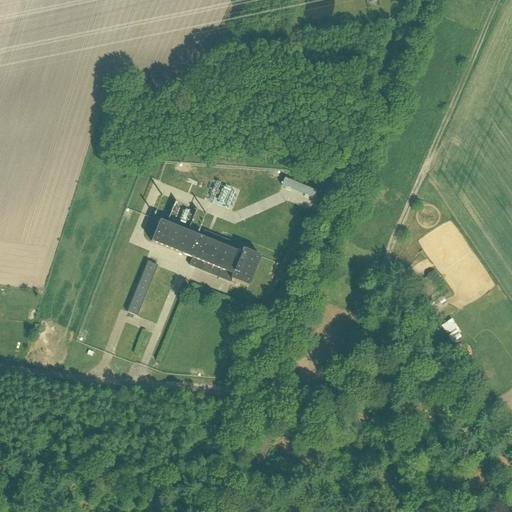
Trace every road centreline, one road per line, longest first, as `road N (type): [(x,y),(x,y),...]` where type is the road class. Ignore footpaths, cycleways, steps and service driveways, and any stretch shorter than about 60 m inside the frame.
road 1 (track): [(280,399),(312,399),(331,384),(496,0)]
road 2 (track): [(263,397),(424,0)]
road 3 (unclassified): [(205,390),(0,366)]
road 4 (track): [(237,511),(280,399)]
